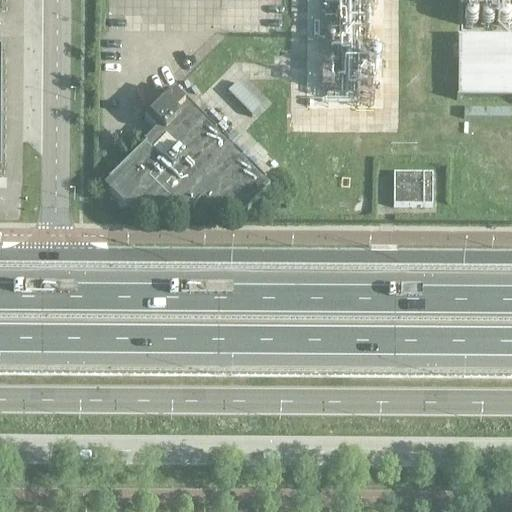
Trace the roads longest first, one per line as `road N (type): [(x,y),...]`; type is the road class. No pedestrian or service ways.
road 1 (secondary): [(0,448),(511,456)]
road 2 (motorway): [(511,307),(0,303)]
road 3 (motorway): [(0,345),(511,348)]
road 4 (secondary): [(511,407),(0,405)]
road 5 (unclassified): [(54,262),(511,266)]
road 6 (unclassified): [(54,262),(57,0)]
